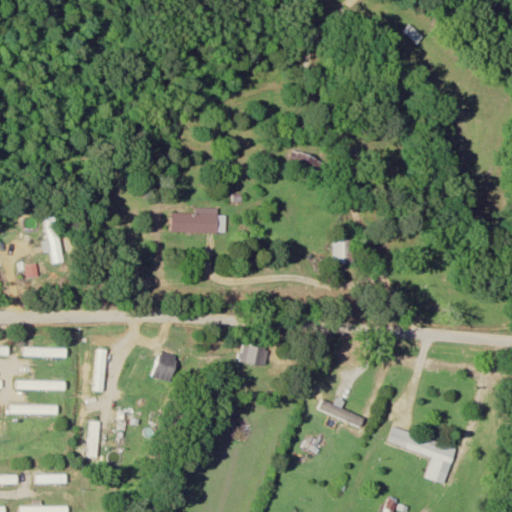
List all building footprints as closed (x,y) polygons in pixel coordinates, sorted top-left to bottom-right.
[(425,36),(410,24),(404,31),(418,44),(425,36)] [(316,176),(321,158),(294,150),(289,167),(316,176)] [(220,214),(173,214),(173,233),(220,233),(220,214)] [(50,241),(45,242),(46,253),(53,252),(54,264),(65,263),(58,215),(46,217),(50,241)] [(0,241),(20,232),(17,226),(0,233),(0,241)] [(357,236),(335,236),(335,264),(357,264),(357,236)] [(239,361),(265,366),(269,348),(243,342),(239,361)] [(11,345),(0,345),(0,354),(11,355),(11,345)] [(25,357),(69,357),(69,347),(25,347),(25,357)] [(109,349),(99,348),(94,390),(104,391),(109,349)] [(181,358),(161,350),(152,375),(171,383),(181,358)] [(17,390),(68,390),(68,379),(17,379),(17,390)] [(60,404),(12,404),(12,415),(60,415),(60,404)] [(90,458),(99,458),(99,420),(90,420),(90,458)] [(457,447),(393,427),(388,443),(434,458),(430,468),(448,474),(457,447)] [(36,483),(68,483),(68,473),(36,473),(36,483)] [(19,475),(0,474),(0,484),(19,484),(19,475)]
